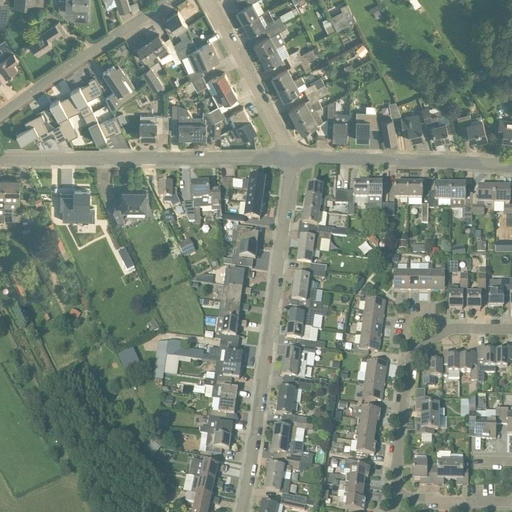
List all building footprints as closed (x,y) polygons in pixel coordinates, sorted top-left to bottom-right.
[(0,0),(0,31),(8,28),(7,24),(9,6),(3,5),(3,2),(4,2),(3,0),(0,0)] [(14,0),(14,8),(27,9),(27,5),(35,5),(35,0),(37,0),(44,1),(43,0),(14,0)] [(70,21),(75,21),(75,13),(87,14),(87,0),(66,0),(66,2),(59,1),(58,12),(66,18),(70,21)] [(126,0),(103,0),(104,1),(107,9),(117,5),(119,12),(130,8),(126,0)] [(241,9),(237,11),(243,23),(258,15),(259,15),(253,3),(258,0),(245,0),(239,4),(241,9)] [(409,0),(415,8),(420,5),(418,2),(417,0),(409,0)] [(342,12),(329,18),(330,19),(331,21),(336,31),(355,22),(347,4),(339,7),(342,12)] [(371,9),(369,10),(371,14),(373,12),(376,19),(382,16),(378,10),(379,9),(377,5),(371,9)] [(258,15),(243,23),(249,35),(253,32),(263,27),(266,32),(283,23),(280,17),(273,20),(268,10),(264,12),(259,15),(258,15)] [(178,11),(167,19),(176,33),(177,33),(180,30),(187,45),(193,43),(186,27),(187,26),(178,11)] [(40,34),(42,36),(28,45),(32,51),(35,49),(38,54),(52,44),(49,40),(58,34),(60,38),(67,34),(59,22),(40,34)] [(268,37),(254,44),(260,56),(276,48),(280,45),(274,34),(279,32),(286,28),(283,23),(266,32),(268,37)] [(160,59),(170,53),(166,47),(167,47),(159,35),(148,42),(160,59)] [(0,61),(0,67),(6,77),(17,70),(13,64),(18,60),(5,40),(0,43),(0,46),(3,52),(0,53),(0,56),(2,60),(0,61)] [(160,59),(148,42),(137,49),(149,67),(160,59)] [(187,45),(175,51),(179,60),(181,59),(190,55),(196,70),(188,73),(186,74),(190,81),(202,76),(204,75),(201,68),(211,64),(209,60),(216,57),(213,50),(212,50),(209,44),(196,49),(193,43),(187,45)] [(362,45),(355,51),(361,57),(367,51),(362,45)] [(276,48),(260,56),(267,67),(282,59),(276,48)] [(175,49),(170,53),(173,59),(175,64),(180,62),(179,60),(175,51),(175,49)] [(312,49),(300,55),(300,56),(303,61),(305,64),(307,62),(316,57),(312,49)] [(288,55),(285,57),(288,62),(300,56),(300,55),(297,50),(288,55)] [(300,56),(288,62),(291,68),(301,63),(303,61),(300,56)] [(105,98),(111,109),(133,95),(130,90),(121,78),(125,76),(120,69),(117,71),(113,66),(103,73),(116,91),(105,98)] [(142,74),(153,91),(162,85),(150,69),(142,74)] [(287,69),(272,77),(278,89),(294,81),(293,80),(287,69)] [(476,72),(465,78),(469,85),(480,79),(476,72)] [(202,76),(190,81),(196,92),(207,87),(211,95),(212,95),(212,96),(231,85),(224,73),(211,80),(205,83),(202,76)] [(294,81),(278,89),(284,100),(300,92),(297,87),(304,83),(301,76),(293,80),(294,81)] [(81,111),(83,117),(93,112),(87,100),(95,96),(96,97),(103,93),(95,78),(88,81),(89,84),(79,89),(78,88),(72,91),(73,93),(71,93),(72,95),(81,111)] [(310,85),(303,89),(306,95),(324,85),(320,78),(309,83),(310,85)] [(231,85),(212,96),(218,107),(219,107),(238,97),(231,85)] [(305,102),(289,110),(296,122),(316,111),(316,110),(322,107),(317,98),(328,92),(324,85),(306,95),(308,100),(305,102)] [(67,137),(68,141),(78,136),(68,117),(74,114),(81,111),(72,95),(58,102),(58,101),(51,104),(52,105),(51,106),(60,125),(67,137)] [(327,119),(327,123),(333,124),(333,138),(333,139),(346,140),(347,127),(347,121),(335,121),(335,114),(335,101),(328,104),(327,119)] [(178,106),(172,106),(172,118),(179,118),(179,139),(192,139),(192,124),(192,118),(192,117),(187,110),(178,110),(178,106)] [(218,107),(208,113),(211,118),(222,112),(219,107),(218,107)] [(222,112),(211,118),(214,124),(220,120),(223,118),(226,124),(233,120),(236,126),(250,119),(243,107),(233,113),(230,108),(222,112)] [(428,107),(421,109),(426,128),(432,127),(435,142),(449,139),(448,134),(452,133),(449,122),(445,115),(436,117),(436,116),(431,117),(428,107)] [(316,111),(296,122),(302,133),(314,126),(318,134),(327,134),(327,123),(327,119),(327,120),(322,122),(316,111)] [(93,112),(83,117),(96,142),(98,141),(98,142),(105,139),(104,138),(114,132),(115,134),(115,135),(122,131),(114,115),(107,119),(108,120),(99,124),(93,112)] [(202,117),(192,117),(192,124),(192,139),(206,139),(206,124),(214,124),(211,118),(208,113),(202,112),(202,117)] [(127,123),(123,113),(116,116),(121,126),(127,123)] [(356,113),(355,140),(369,140),(370,129),(370,126),(379,126),(376,113),(356,113)] [(57,142),(67,137),(60,125),(48,131),(44,123),(45,122),(41,114),(24,123),(27,129),(18,134),(19,135),(17,136),(21,142),(22,141),(23,143),(32,138),(35,143),(40,140),(41,142),(54,135),(57,142)] [(419,115),(401,119),(403,134),(409,132),(411,141),(424,138),(419,115)] [(469,115),(457,118),(461,131),(467,129),(471,141),(477,139),(477,142),(487,139),(482,120),(472,123),(471,119),(469,115)] [(155,116),(140,116),(140,139),(156,139),(156,133),(163,133),(163,116),(155,116)] [(236,126),(231,129),(238,141),(251,134),(255,132),(256,131),(250,119),(236,126)] [(381,121),(381,122),(382,128),(385,144),(397,142),(392,119),(381,121)] [(497,136),(497,137),(503,137),(502,141),(503,141),(503,140),(511,140),(511,120),(499,119),(498,136),(497,136)] [(242,181),(242,183),(243,183),(242,190),(248,191),(264,193),(265,179),(250,177),(250,182),(243,181),(242,181)] [(5,194),(5,180),(0,180),(0,221),(12,222),(12,221),(14,221),(4,208),(5,194)] [(20,180),(5,180),(5,194),(4,208),(14,221),(19,221),(19,195),(20,195),(20,180)] [(160,183),(160,198),(164,198),(164,203),(171,203),(173,208),(181,204),(177,197),(177,190),(172,190),(172,183),(160,183)] [(194,205),(183,206),(189,222),(194,222),(194,226),(200,226),(200,221),(195,221),(194,209),(199,209),(212,208),(212,212),(217,212),(218,220),(220,220),(222,220),(221,201),(221,192),(209,192),(208,183),(193,184),(193,200),(194,200),(194,203),(194,205)] [(348,204),(347,216),(354,216),(354,204),(354,198),(368,198),(368,183),(355,183),(354,191),(348,191),(348,204)] [(368,198),(368,205),(379,205),(379,209),(381,210),(381,223),(387,223),(387,217),(387,205),(381,204),(381,199),(382,199),(382,183),(368,183),(368,198)] [(308,184),(306,198),(321,200),(323,186),(308,184)] [(395,184),(394,199),(408,199),(409,184),(395,184)] [(408,199),(408,206),(421,206),(421,200),(422,200),(422,184),(409,184),(408,199)] [(429,193),(428,209),(439,209),(439,207),(439,202),(450,202),(451,185),(436,185),(436,194),(429,193)] [(450,207),(450,210),(462,210),(462,219),(464,219),(463,227),(472,227),(472,220),(472,215),(472,210),(472,206),(473,194),(465,194),(465,185),(451,185),(450,202),(450,207)] [(479,187),(478,203),(479,203),(494,203),(494,188),(479,187)] [(494,188),(494,203),(504,204),(504,208),(504,216),(506,216),(511,215),(511,206),(510,206),(510,188),(494,188)] [(60,197),(60,211),(63,211),(62,221),(63,221),(63,220),(93,220),(93,216),(95,216),(95,207),(89,207),(89,191),(74,191),(74,197),(60,197)] [(227,192),(221,191),(221,192),(221,201),(225,201),(229,202),(230,192),(227,192)] [(248,191),(247,204),(262,206),(263,206),(265,205),(265,201),(264,199),(263,199),(264,193),(248,191)] [(116,204),(107,209),(115,226),(124,222),(122,219),(125,217),(125,210),(146,210),(146,192),(122,192),(122,204),(117,207),(116,204)] [(45,209),(39,196),(33,199),(39,212),(45,209)] [(306,198),(304,211),(319,213),(325,214),(327,201),(321,200),(306,198)] [(225,201),(221,201),(222,220),(234,222),(238,222),(244,223),(245,218),(260,220),(262,206),(247,204),(245,216),(239,215),(225,213),(225,201)] [(472,210),(472,215),(484,215),(484,206),(479,206),(472,206),(472,210)] [(169,210),(163,213),(168,223),(169,222),(173,220),(174,220),(169,210)] [(304,211),(303,225),(310,226),(309,232),(331,235),(346,237),(347,231),(325,228),(325,227),(318,227),(319,213),(304,211)] [(234,224),(231,244),(235,245),(235,244),(257,248),(259,234),(252,234),(253,229),(239,227),(238,227),(237,226),(238,222),(234,222),(234,224)] [(52,223),(44,227),(57,253),(61,261),(68,257),(65,250),(52,223)] [(301,237),(299,250),(313,252),(319,253),(321,240),(330,242),(331,235),(309,232),(308,238),(301,237)] [(372,236),(369,240),(377,248),(379,242),(372,236)] [(184,242),(178,245),(184,257),(190,254),(184,242)] [(477,242),(477,251),(486,252),(486,242),(477,242)] [(511,242),(495,243),(495,254),(511,253),(511,242)] [(235,244),(235,245),(233,257),(232,257),(231,266),(252,269),(253,260),(255,260),(257,248),(235,244)] [(313,252),(299,250),(297,263),(311,265),(313,252)] [(129,259),(123,263),(127,272),(134,268),(130,259),(129,259)] [(394,290),(407,290),(407,271),(398,271),(398,266),(394,266),(394,271),(394,290)] [(407,290),(419,291),(420,271),(419,271),(410,271),(411,266),(407,266),(407,271),(407,290)] [(419,291),(432,291),(432,271),(432,266),(428,266),(428,271),(420,271),(419,291)] [(432,271),(432,291),(445,291),(445,266),(441,266),(441,271),(432,271)] [(14,270),(7,273),(17,294),(17,295),(24,291),(14,270)] [(225,270),(223,286),(243,289),(244,278),(253,279),(253,274),(225,270)] [(296,275),(294,288),(308,290),(312,291),(313,283),(309,282),(310,277),(324,279),(325,273),(314,271),(302,270),(301,276),(296,275)] [(510,297),(511,281),(511,280),(502,280),(502,283),(490,282),(489,307),(503,307),(503,297),(510,297)] [(44,283),(38,287),(43,296),(49,293),(44,283)] [(223,286),(221,302),(227,303),(240,305),(241,305),(242,294),(251,296),(251,290),(243,289),(223,286)] [(450,287),(449,301),(449,310),(462,310),(463,294),(457,294),(457,288),(456,287),(450,287)] [(297,302),(296,308),(321,311),(322,306),(322,304),(315,303),(316,292),(315,292),(315,291),(312,291),(308,290),(294,288),(292,301),(297,302)] [(468,294),(467,310),(480,310),(481,294),(468,294)] [(358,311),(359,311),(384,314),(385,302),(366,299),(361,299),(360,302),(358,311)] [(219,310),(218,318),(238,321),(240,311),(248,312),(249,306),(241,305),(240,305),(227,303),(225,311),(221,310),(219,310)] [(290,313),(289,326),(303,328),(312,329),(314,316),(324,318),(325,311),(321,311),(296,308),(295,314),(290,313)] [(364,316),(363,324),(382,327),(384,314),(359,311),(359,315),(364,316)] [(238,321),(218,318),(215,335),(236,338),(238,327),(246,328),(247,322),(238,321)] [(155,322),(148,327),(152,333),(159,328),(155,322)] [(356,333),(356,336),(380,340),(382,327),(363,324),(361,333),(356,333)] [(293,340),(292,346),(304,348),(315,349),(322,349),(324,349),(325,344),(316,342),(318,330),(312,329),(303,328),(289,326),(287,339),(293,340)] [(356,336),(355,336),(353,345),(354,345),(354,349),(353,354),(368,356),(369,351),(378,352),(380,340),(356,336)] [(165,365),(167,356),(171,357),(173,341),(158,343),(152,378),(163,380),(164,374),(165,365)] [(202,356),(202,361),(216,363),(241,367),(243,354),(236,353),(236,348),(220,346),(219,351),(210,349),(209,357),(203,356),(202,356)] [(285,351),(284,364),(306,367),(308,354),(314,355),(315,349),(304,348),(292,346),(291,352),(285,351)] [(134,348),(118,355),(127,376),(143,370),(134,348)] [(478,348),(477,354),(478,354),(478,361),(478,373),(495,373),(495,367),(496,367),(496,351),(490,351),(490,348),(478,348)] [(502,351),(496,351),(496,367),(507,367),(507,362),(511,361),(511,348),(502,349),(502,351)] [(441,354),(441,362),(442,362),(442,367),(442,377),(448,377),(448,372),(460,373),(460,357),(454,356),(454,354),(441,354)] [(466,357),(460,357),(460,373),(470,373),(470,381),(477,381),(477,373),(478,373),(478,361),(478,354),(477,354),(466,354),(466,357)] [(179,358),(171,357),(167,356),(165,365),(178,367),(179,362),(179,358)] [(367,365),(366,374),(385,376),(387,363),(368,361),(362,360),(362,364),(367,365)] [(442,362),(441,362),(430,362),(430,366),(424,366),(423,386),(434,386),(435,378),(442,378),(442,377),(442,367),(442,362)] [(214,379),(214,381),(216,381),(232,383),(232,379),(239,380),(241,367),(216,363),(214,379)] [(299,379),(298,385),(311,387),(319,388),(320,380),(312,379),(312,381),(304,380),(306,367),(284,364),(282,376),(297,378),(297,379),(299,379)] [(364,386),(383,389),(385,376),(366,374),(365,382),(360,382),(359,385),(364,386)] [(205,398),(214,399),(236,402),(238,390),(231,388),(232,383),(216,381),(214,381),(206,380),(205,387),(206,387),(205,398)] [(383,389),(364,386),(363,395),(358,394),(357,398),(363,399),(382,401),(383,389)] [(280,389),(278,402),(293,404),(295,391),(280,389)] [(173,399),(165,398),(164,405),(172,406),(173,399)] [(211,413),(211,417),(227,419),(227,414),(234,415),(236,402),(214,399),(211,413)] [(422,411),(421,418),(439,418),(439,406),(441,402),(441,400),(434,400),(416,400),(416,411),(422,411)] [(283,415),(282,421),(306,425),(307,419),(294,417),(292,416),(293,404),(278,402),(277,414),(283,415)] [(475,439),(486,439),(486,420),(476,420),(476,413),(475,413),(475,406),(469,406),(469,432),(475,432),(475,439)] [(359,420),(376,423),(379,423),(380,411),(362,409),(361,420),(359,419),(359,420)] [(496,426),(502,426),(502,410),(495,410),(495,420),(486,420),(486,439),(496,439),(496,426)] [(507,433),(511,433),(511,414),(508,414),(508,410),(502,410),(502,426),(507,426),(507,433)] [(199,433),(208,435),(231,438),(233,425),(226,424),(227,419),(211,417),(210,422),(209,429),(200,427),(199,433)] [(439,418),(421,418),(421,424),(416,424),(416,436),(421,436),(431,436),(433,436),(433,430),(439,430),(439,418)] [(169,420),(159,419),(158,427),(168,429),(169,420)] [(359,420),(357,431),(375,433),(376,423),(359,420)] [(296,429),(305,431),(306,429),(306,425),(282,421),(281,428),(275,427),(273,440),(294,443),(296,429)] [(157,429),(155,437),(161,439),(161,436),(165,437),(166,430),(158,429),(157,429)] [(357,431),(356,441),(374,444),(375,433),(357,431)] [(231,438),(208,435),(206,453),(222,455),(222,450),(229,451),(231,438)] [(154,443),(149,437),(145,442),(150,447),(154,443)] [(284,454),(283,461),(307,465),(307,464),(301,463),(301,457),(302,454),(293,453),(294,443),(273,440),(272,453),(284,454)] [(374,444),(356,441),(356,442),(351,442),(350,452),(357,453),(362,454),(374,456),(376,444),(374,444)] [(444,480),(450,480),(451,456),(450,456),(450,453),(439,453),(438,463),(438,468),(433,468),(432,485),(444,485),(444,480)] [(129,455),(127,459),(136,464),(138,459),(129,455)] [(451,456),(450,480),(457,480),(457,485),(468,486),(468,468),(463,468),(463,463),(463,456),(451,456)] [(343,476),(347,477),(365,479),(368,479),(370,468),(359,467),(360,462),(345,460),(345,465),(344,470),(343,476)] [(197,461),(194,477),(215,482),(215,481),(217,471),(225,473),(227,467),(204,462),(197,461)] [(270,465),(267,478),(282,480),(283,473),(290,474),(291,470),(299,472),(300,470),(306,471),(307,465),(283,461),(282,467),(270,465)] [(421,485),(432,485),(433,468),(432,468),(432,463),(413,463),(413,480),(421,480),(421,485)] [(194,477),(191,493),(190,493),(211,498),(211,497),(213,487),(222,489),(223,483),(215,481),(215,482),(194,477)] [(340,482),(339,486),(364,490),(365,479),(347,477),(346,483),(340,482)] [(281,500),(305,505),(307,499),(285,495),(287,481),(282,480),(267,478),(265,490),(279,493),(279,494),(282,495),(281,500)] [(338,497),(340,497),(362,500),(364,490),(339,486),(338,497)] [(195,503),(194,511),(200,511),(207,511),(210,503),(218,505),(220,499),(211,497),(211,498),(190,493),(191,493),(187,492),(185,501),(195,503)] [(362,500),(340,497),(340,503),(340,504),(339,509),(364,511),(365,501),(362,500)] [(304,511),(305,505),(281,500),(280,506),(283,506),(304,511)] [(262,503),(260,511),(275,511),(277,506),(262,503)]
